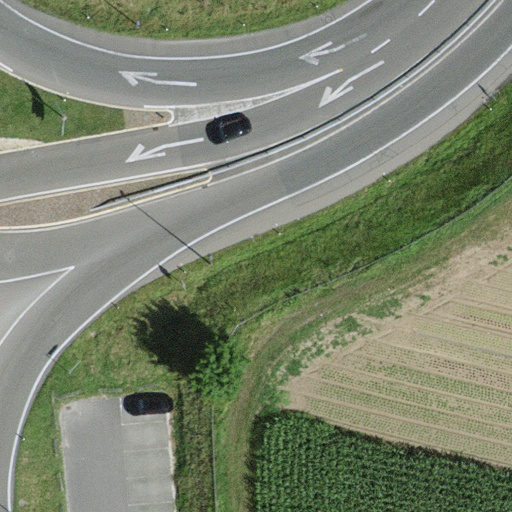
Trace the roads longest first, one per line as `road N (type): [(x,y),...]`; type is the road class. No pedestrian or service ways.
road 1 (track): [(511,199),(434,253),(295,323),(265,352),(251,389),(252,511)]
road 2 (motorway): [(123,243),(375,130),(511,18)]
road 3 (motorway): [(342,69),(246,132),(0,177)]
road 4 (motorway): [(342,69),(124,81),(50,57),(0,27)]
road 5 (motorway): [(0,407),(32,343),(123,243)]
road 6 (motorway): [(0,253),(123,243)]
